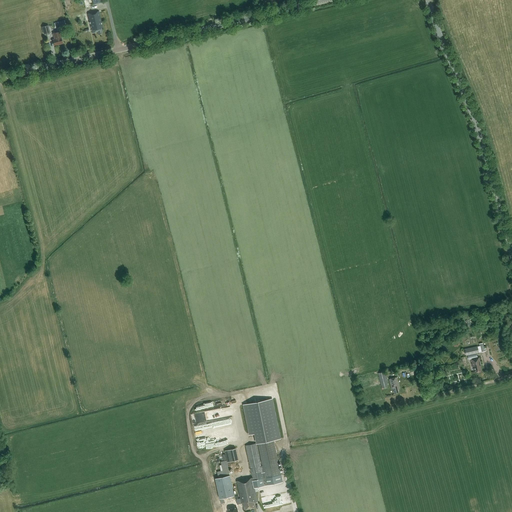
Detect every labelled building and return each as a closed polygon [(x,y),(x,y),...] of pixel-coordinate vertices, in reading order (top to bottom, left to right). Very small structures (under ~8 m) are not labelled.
[(86,32),(92,31),(92,33),(97,32),(98,34),(102,33),(101,27),(103,27),(99,11),(87,14),(91,28),(86,29),(86,32)] [(54,33),(55,39),(53,39),(55,45),(63,43),(61,37),(60,31),(54,33)] [(479,352),(482,351),(482,352),(484,351),(484,350),(486,350),(485,348),(484,348),(484,345),(465,348),(466,355),(468,355),(469,359),(478,357),(477,353),(479,352)] [(475,372),(482,370),(480,365),(481,364),(480,362),(481,362),(480,357),(471,360),(473,367),(474,366),(475,372)] [(382,388),(388,386),(384,372),(378,373),(382,388)] [(398,390),(400,389),(397,377),(390,379),(389,379),(391,390),(393,389),(394,393),(399,392),(398,390)] [(257,443),(258,443),(266,485),(282,481),(274,439),(280,438),(272,399),(244,404),(250,434),(255,433),(257,443)] [(258,502),(256,492),(259,491),(258,486),(266,485),(257,443),(245,445),(252,477),(237,481),(242,505),(243,505),(244,509),(255,507),(255,503),(258,502)] [(236,448),(225,450),(227,462),(238,459),(236,448)] [(230,475),(218,477),(215,478),(220,499),(234,495),(230,475)] [(272,507),(281,503),(277,495),(268,498),(272,507)]
